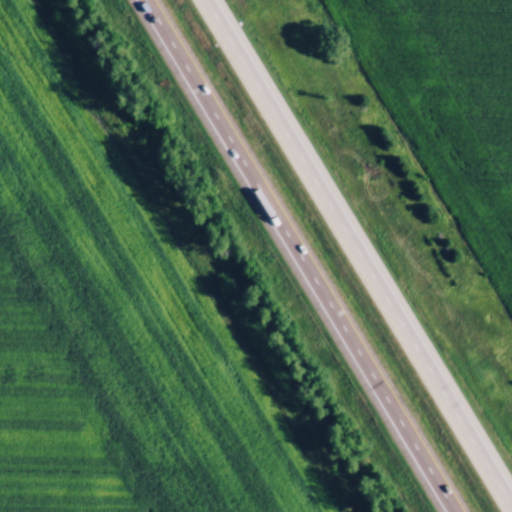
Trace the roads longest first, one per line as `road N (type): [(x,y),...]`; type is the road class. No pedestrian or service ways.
road 1 (motorway): [(138,0),(452,511)]
road 2 (motorway): [(511,506),(204,0)]
